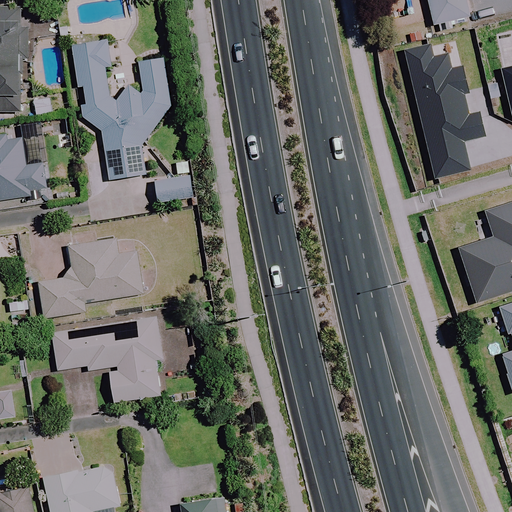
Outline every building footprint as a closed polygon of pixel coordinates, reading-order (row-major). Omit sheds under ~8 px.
[(431,0),(437,26),(472,18),(467,0),(431,0)] [(0,96),(19,99),(30,13),(0,9),(0,96)] [(141,153),(170,107),(165,60),(140,62),(144,95),(131,88),(118,115),(115,112),(103,41),(71,47),(83,118),(99,133),(109,181),(145,174),(141,153)] [(429,46),(403,52),(433,180),(469,171),(462,142),(483,138),(477,113),(467,116),(462,96),(468,94),(461,67),(449,70),(446,55),(432,58),(429,46)] [(511,67),(501,70),(511,118),(511,67)] [(10,142),(0,137),(0,202),(47,196),(43,165),(14,169),(10,142)] [(194,200),(192,178),(156,182),(158,204),(194,200)] [(458,250),(476,304),(511,292),(511,203),(484,213),(492,239),(458,250)] [(142,296),(134,239),(84,246),(85,253),(69,255),(72,279),(38,283),(43,320),(86,314),(85,304),(142,296)] [(511,303),(498,308),(507,335),(511,334),(511,337),(511,351),(501,355),(511,390),(511,303)] [(162,358),(156,318),(51,334),(57,372),(87,367),(88,372),(108,369),(113,404),(160,397),(154,359),(162,358)] [(0,392),(0,421),(16,419),(11,390),(0,392)] [(93,511),(118,507),(110,467),(44,480),(50,511),(93,511)] [(33,511),(28,489),(0,495),(0,511),(33,511)] [(224,511),(224,501),(182,502),(182,511),(224,511)]
